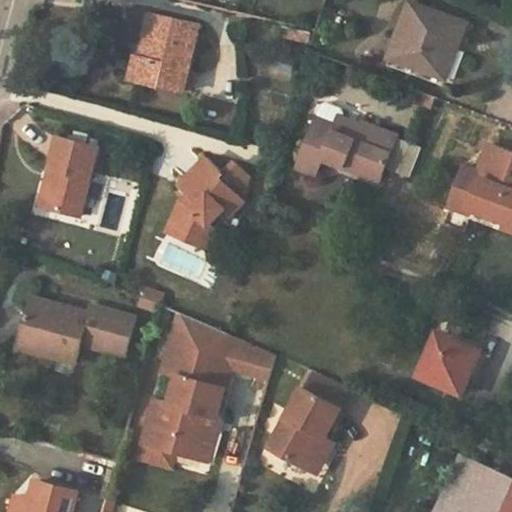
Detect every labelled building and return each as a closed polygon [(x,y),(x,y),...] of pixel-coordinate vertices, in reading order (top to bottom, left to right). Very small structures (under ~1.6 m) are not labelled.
[(468,23),(411,1),(392,58),(447,77),(468,23)] [(152,51),(159,16),(152,14),(144,49),(152,51)] [(138,56),(133,78),(186,90),(201,24),(159,16),(152,51),(157,52),(154,60),(143,57),(138,56)] [(297,25),(293,37),(309,41),(311,28),(297,25)] [(152,51),(144,49),(143,57),(154,60),(157,52),(152,51)] [(318,118),(299,167),(317,174),(324,158),(328,146),(351,156),(348,161),(383,175),(389,160),(399,134),(363,121),(362,124),(341,116),(337,125),(318,118)] [(399,134),(389,160),(413,170),(423,144),(399,134)] [(57,171),(47,207),(82,217),(100,147),(58,135),(49,169),(57,171)] [(511,152),(491,144),(481,171),(467,166),(452,206),(472,213),(473,209),(494,217),(496,212),(511,218),(509,222),(508,227),(511,228),(511,152)] [(346,167),(348,161),(351,156),(328,146),(324,158),(346,167)] [(191,194),(181,204),(170,232),(210,250),(218,230),(212,223),(226,210),(233,216),(247,202),(224,178),(227,176),(209,158),(182,185),(191,194)] [(381,182),(383,175),(348,161),(346,167),(381,182)] [(47,207),(57,171),(49,169),(39,205),(47,207)] [(496,212),(494,217),(509,222),(511,218),(496,212)] [(33,300),(24,332),(45,338),(42,347),(58,351),(80,357),(83,345),(126,356),(136,319),(91,308),(89,316),(87,324),(53,314),(55,306),(33,300)] [(89,316),(55,306),(53,314),(87,324),(89,316)] [(223,331),(182,313),(165,376),(179,381),(172,408),(157,403),(145,446),(177,455),(180,442),(202,448),(209,421),(219,424),(228,392),(207,387),(217,353),(223,331)] [(237,358),(235,368),(261,375),(267,350),(223,331),(217,353),(237,358)] [(40,354),(42,347),(45,338),(24,332),(20,348),(40,354)] [(438,333),(420,375),(462,393),(481,351),(438,333)] [(42,347),(40,354),(57,359),(58,351),(42,347)] [(235,368),(237,358),(217,353),(207,387),(228,392),(235,368)] [(314,395),(341,409),(347,412),(356,394),(323,379),(314,395)] [(309,466),(323,439),(325,440),(341,409),(314,395),(304,390),(274,448),(309,466)] [(177,455),(208,464),(211,451),(219,424),(209,421),(202,448),(180,442),(177,455)] [(323,439),(309,466),(318,472),(333,444),(325,440),(323,439)] [(173,471),(177,455),(145,446),(141,462),(173,471)] [(437,511),(511,511),(511,479),(461,457),(437,511)] [(33,502),(30,511),(73,511),(78,493),(38,483),(33,502)] [(16,511),(30,511),(33,502),(20,498),(16,511)]
